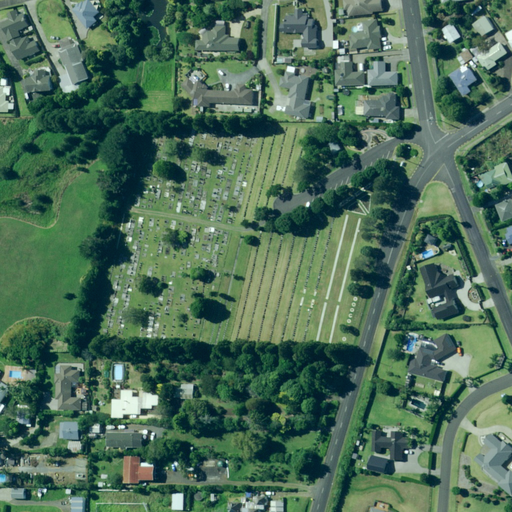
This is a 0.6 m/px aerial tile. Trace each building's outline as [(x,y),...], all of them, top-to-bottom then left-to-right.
[(96,6),(91,0),(88,0),(85,3),(84,2),(81,4),(80,3),(79,4),(77,5),(77,6),(77,7),(74,10),(88,28),(89,29),(99,21),(98,20),(96,16),(100,13),(101,12),(96,6)] [(375,12),(385,11),(383,0),(345,0),(346,10),(350,10),(351,16),(375,14),(375,12)] [(476,8),(471,11),(474,15),(479,12),(478,11),(483,8),(481,5),(476,8)] [(305,16),(305,9),(297,10),(297,15),(288,16),(288,24),(283,24),(283,33),(305,33),(305,48),(319,48),(318,26),(315,26),(315,20),(309,20),(309,15),(305,16)] [(11,41),(22,36),(21,35),(19,30),(26,27),(30,25),(24,12),(20,15),(17,10),(8,14),(10,18),(10,19),(8,20),(2,23),(6,31),(6,32),(7,32),(10,39),(11,41)] [(486,35),(495,29),(486,16),(473,25),(482,37),(486,35)] [(384,37),(382,28),(382,26),(380,26),(379,19),(364,21),(365,31),(358,32),(353,33),(354,39),(352,39),(352,41),(353,47),(353,49),(358,49),(370,47),(370,49),(370,50),(383,48),(383,46),(381,38),(384,37)] [(226,26),(226,22),(226,21),(216,21),(216,26),(215,26),(215,31),(210,31),(207,28),(202,33),(205,36),(205,40),(199,40),(198,40),(198,50),(199,50),(236,51),(241,51),(241,38),(239,38),(231,38),(231,35),(227,35),(227,26),(226,26)] [(448,38),(452,43),(462,37),(454,24),(443,30),(445,32),(448,38)] [(22,36),(11,41),(12,43),(11,44),(15,51),(15,53),(17,56),(18,56),(20,59),(20,61),(29,57),(35,54),(42,51),(34,35),(29,37),(28,36),(23,38),(22,36)] [(84,62),(86,61),(78,42),(64,49),(59,50),(63,58),(66,67),(68,66),(76,85),(86,81),(91,79),(87,69),(84,62)] [(504,57),(506,55),(508,54),(510,53),(502,42),(495,47),(490,50),(482,56),(479,58),(489,71),(499,64),(498,63),(497,61),(504,57)] [(475,57),(472,54),(469,49),(461,54),(461,55),(462,57),(459,58),(464,65),(468,62),(469,62),(470,61),(474,58),(475,57)] [(399,72),(397,72),(387,72),(387,61),(383,61),(376,62),(376,63),(376,70),(372,70),(370,70),(370,85),(368,85),(369,88),(373,88),(373,86),(400,85),(399,72)] [(366,72),(364,72),(354,72),(354,62),(353,62),(349,62),(343,62),(343,63),(338,63),(338,71),(337,71),(337,85),(338,86),(361,85),(367,85),(366,72)] [(474,92),(472,88),(470,86),(480,80),(472,68),(470,70),(467,65),(463,68),(452,75),(466,97),(474,92)] [(40,92),(54,91),(53,76),(47,76),(47,70),(37,71),(37,72),(37,77),(34,77),(34,78),(32,78),(30,78),(31,93),(40,92)] [(298,73),(289,71),(288,71),(286,78),(283,77),(281,87),(289,88),(292,89),(290,98),(292,98),(291,106),(290,105),(288,112),(288,114),(310,119),(312,106),(306,104),(311,77),(301,75),(301,76),(297,76),(298,73)] [(205,85),(201,80),(197,84),(191,78),(183,85),(195,97),(196,99),(200,99),(200,106),(202,106),(211,107),(212,103),(254,105),(254,90),(247,89),(247,88),(247,85),(238,84),(238,89),(236,89),(236,91),(223,91),(210,90),(208,89),(209,87),(206,84),(205,85)] [(5,87),(0,86),(0,111),(10,112),(10,101),(7,101),(7,93),(5,93),(5,87)] [(398,96),(397,95),(395,93),(391,93),(388,96),(385,96),(382,99),(382,100),(372,100),(372,106),(371,116),(383,116),(388,117),(388,119),(389,119),(401,120),(401,118),(402,107),(398,107),(398,102),(398,96)] [(339,152),(343,149),(337,141),(332,144),(331,143),(328,145),(334,155),(339,152)] [(511,170),(508,161),(496,166),(497,168),(481,175),(484,183),(488,181),(491,187),(492,191),(493,193),(501,190),(499,185),(504,183),(505,187),(511,183),(511,170)] [(511,198),(497,205),(504,221),(511,217),(511,198)] [(451,242),(445,244),(447,250),(453,248),(451,242)] [(439,271),(436,264),(436,262),(421,268),(431,293),(433,298),(446,293),(450,302),(447,303),(443,305),(437,307),(436,308),(440,319),(461,312),(456,297),(452,288),(460,286),(459,282),(457,277),(456,274),(455,273),(453,274),(450,276),(439,271)] [(431,349),(427,348),(421,346),(421,349),(418,358),(412,361),(409,372),(445,382),(449,370),(447,369),(439,367),(440,365),(433,363),(437,351),(431,349)] [(73,371),(73,366),(62,366),(62,374),(56,374),(56,384),(57,384),(57,400),(60,400),(59,410),(81,411),(82,398),(73,398),(73,382),(82,382),(82,371),(73,371)] [(37,382),(39,370),(29,369),(28,381),(37,382)] [(0,373),(1,372),(2,372),(0,370),(0,413),(1,412),(3,409),(5,406),(5,405),(3,404),(1,403),(11,388),(0,380),(0,373)] [(182,384),(182,398),(194,399),(195,384),(182,384)] [(134,397),(134,390),(123,390),(123,399),(121,399),(114,399),(114,417),(125,417),(126,416),(126,414),(143,414),(143,408),(154,408),(154,405),(160,405),(160,395),(154,395),(154,393),(145,393),(145,394),(145,397),(138,397),(134,397)] [(28,424),(27,426),(31,426),(31,424),(30,423),(32,406),(19,405),(17,420),(17,423),(28,424)] [(84,422),(66,421),(66,422),(61,422),(60,438),(65,438),(65,439),(81,439),(81,438),(83,438),(84,422)] [(101,422),(91,422),(91,432),(101,432),(101,422)] [(383,436),(383,431),(374,430),(373,451),(373,452),(382,452),(382,447),(391,447),(391,451),(392,451),(392,459),(404,460),(404,450),(406,450),(406,448),(407,448),(412,448),(412,447),(412,437),(412,431),(404,431),(394,431),(393,431),(393,437),(383,436)] [(136,433),(109,432),(108,447),(122,447),(122,449),(128,449),(128,447),(136,447),(136,433)] [(107,433),(98,433),(98,442),(107,442),(107,433)] [(511,472),(504,465),(511,456),(511,444),(507,440),(505,442),(503,441),(501,438),(498,436),(495,433),(487,442),(495,449),(488,456),(484,453),(483,454),(478,460),(483,465),(503,482),(502,484),(511,493),(511,472)] [(83,441),(70,441),(70,452),(83,452),(83,441)] [(441,454),(431,453),(430,468),(440,469),(441,454)] [(142,466),(142,461),(142,456),(126,456),(125,483),(127,483),(130,483),(141,483),(141,480),(156,480),(156,479),(156,466),(155,466),(156,463),(146,463),(144,463),(143,463),(143,466),(142,466)] [(390,459),(373,456),(371,470),(387,474),(390,459)] [(13,498),(26,498),(26,489),(13,489),(13,498)] [(190,494),(172,493),(172,510),(189,510),(190,494)] [(243,503),(230,502),(230,511),(260,511),(260,509),(265,509),(265,505),(267,505),(267,503),(268,503),(268,499),(267,499),(267,497),(255,497),(254,503),(247,503),(247,499),(243,498),(243,503)] [(84,511),(85,498),(75,498),(74,511),(84,511)] [(285,511),(285,501),(273,501),(273,510),(271,510),(270,511),(285,511)]
